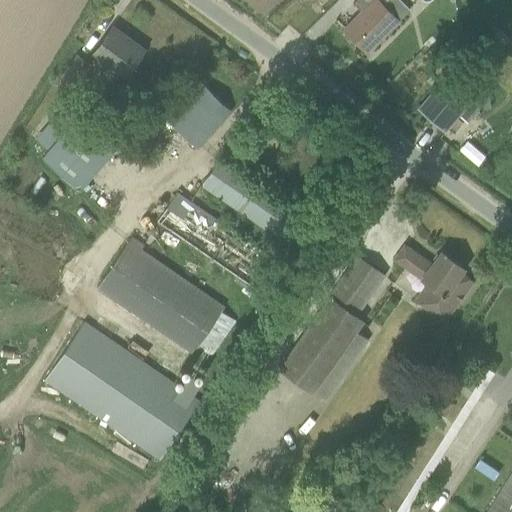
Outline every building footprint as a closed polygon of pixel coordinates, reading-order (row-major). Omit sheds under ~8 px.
[(361,12),(343,28),(367,52),(381,37),(409,9),(400,0),(355,0),(352,3),(361,12)] [(110,29),(99,45),(93,53),(124,76),(143,50),(131,40),(129,43),(110,29)] [(437,41),(422,57),(436,71),(427,81),(433,87),(444,76),(443,74),(459,58),(448,47),(445,49),(437,41)] [(69,91),(88,65),(75,55),(56,81),(69,91)] [(421,106),(446,128),(464,107),(463,106),(470,97),(457,87),(469,73),(457,63),(421,106)] [(196,77),(182,91),(160,115),(195,148),(231,110),(196,77)] [(78,190),(119,145),(83,111),(41,157),(78,190)] [(478,151),(481,154),(488,146),(475,135),(469,143),(471,145),(478,151)] [(463,154),(478,167),(486,158),(481,154),(478,151),(471,145),(463,154)] [(219,157),(208,174),(199,187),(297,254),(317,224),(233,167),(235,164),(229,161),(228,163),(219,157)] [(266,296),(286,266),(174,192),(154,222),(266,296)] [(190,353),(196,344),(222,308),(126,241),(95,286),(190,353)] [(404,246),(396,258),(431,283),(418,301),(444,320),(471,282),(459,273),(463,268),(441,252),(432,266),(404,246)] [(357,332),(357,331),(364,322),(356,317),(384,275),(356,254),(277,368),(312,395),(314,393),(326,402),(370,340),(357,332)] [(198,402),(192,397),(201,384),(188,374),(179,388),(84,322),(43,380),(158,460),(198,402)] [(404,511),(452,439),(482,392),(495,372),(473,358),(380,504),(372,499),(363,511),(404,511)] [(511,511),(511,471),(485,511),(511,511)]
